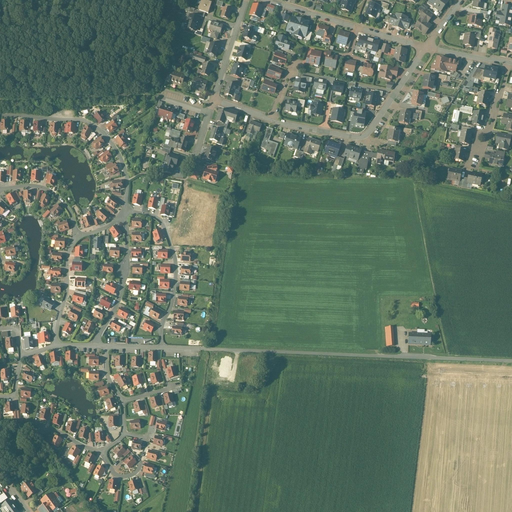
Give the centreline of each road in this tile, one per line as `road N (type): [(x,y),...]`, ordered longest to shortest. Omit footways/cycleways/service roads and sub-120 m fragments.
road 1 (residential): [(160,347),(511,361)]
road 2 (residential): [(424,48),(361,137),(271,119)]
road 3 (residential): [(0,116),(75,119),(98,129),(125,170),(124,210)]
road 4 (residential): [(106,346),(108,379),(123,410),(118,440),(95,450),(39,429)]
road 5 (residential): [(124,210),(155,217),(175,260),(160,347)]
road 6 (residential): [(268,0),(424,48)]
road 7 (residential): [(96,345),(125,270),(121,216)]
